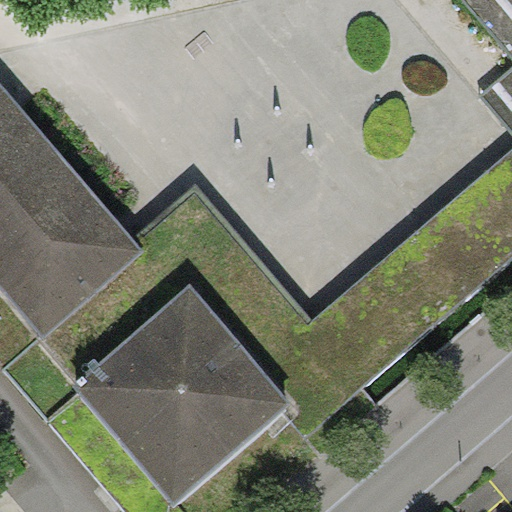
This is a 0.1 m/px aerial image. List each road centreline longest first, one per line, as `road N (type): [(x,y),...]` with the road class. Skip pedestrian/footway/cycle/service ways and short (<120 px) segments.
road 1 (residential): [(511,384),(362,511)]
road 2 (unknown): [(94,511),(0,395)]
